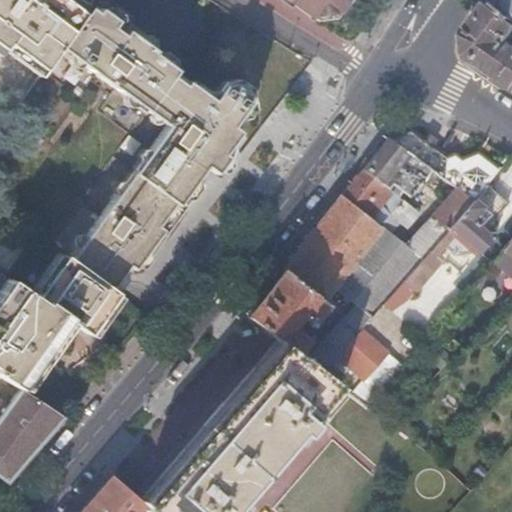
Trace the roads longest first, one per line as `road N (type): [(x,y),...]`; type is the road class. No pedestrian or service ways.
road 1 (secondary): [(30,511),(218,294),(381,84)]
road 2 (residential): [(235,0),(381,84)]
